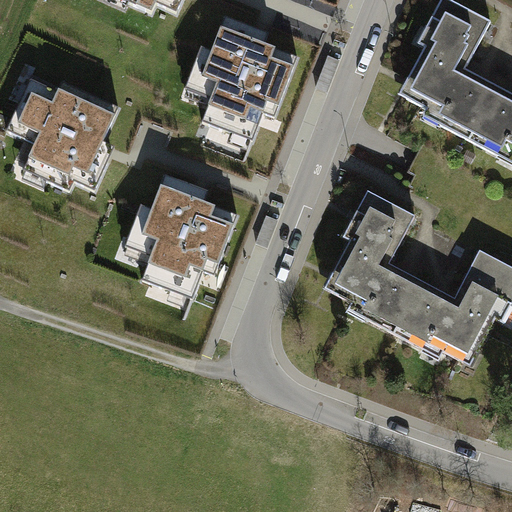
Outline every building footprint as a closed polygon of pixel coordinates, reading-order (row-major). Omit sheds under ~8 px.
[(115,0),(153,17),(157,8),(177,18),(185,0),(115,0)] [(493,22),(449,0),(446,0),(425,42),(433,46),(406,100),(430,112),(426,121),(511,164),(511,93),(468,72),(493,22)] [(265,119),(276,123),(299,64),(269,53),(274,42),(229,25),(216,59),(204,54),(188,96),(215,106),(207,129),(234,139),(231,147),(246,153),(249,145),(255,147),(265,119)] [(119,114),(64,89),(60,98),(32,86),(29,92),(20,88),(12,106),(21,110),(9,137),(39,151),(27,176),(71,196),(75,187),(95,197),(115,153),(104,147),(119,114)] [(204,277),(215,281),(238,222),(208,211),(213,200),(168,183),(155,217),(143,213),(127,254),(154,264),(146,287),(173,297),(170,306),(185,312),(188,304),(194,306),(204,277)] [(411,208),(364,185),(343,229),(351,233),(324,286),(348,298),(344,307),(437,354),(442,343),(464,354),(487,307),(501,314),(511,292),(511,267),(473,248),(451,291),(386,258),(411,208)]
